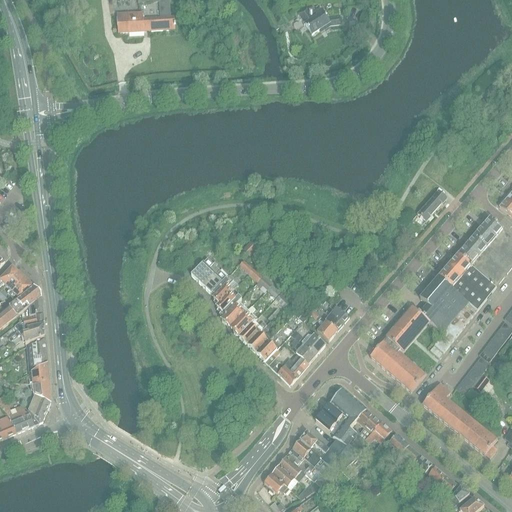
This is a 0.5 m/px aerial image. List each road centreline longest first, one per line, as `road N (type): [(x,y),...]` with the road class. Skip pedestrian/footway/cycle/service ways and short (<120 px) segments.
road 1 (residential): [(31,114),(332,84),(379,52),(387,0)]
road 2 (secondary): [(74,418),(61,374),(31,114)]
road 3 (residential): [(474,196),(332,359)]
road 4 (residential): [(294,406),(211,324),(187,285),(149,278)]
road 5 (unclassified): [(407,420),(442,375),(452,380),(511,297)]
road 6 (secondary): [(207,504),(74,418)]
road 7 (secondary): [(74,418),(90,441),(191,511)]
road 8 (residential): [(407,420),(511,509)]
